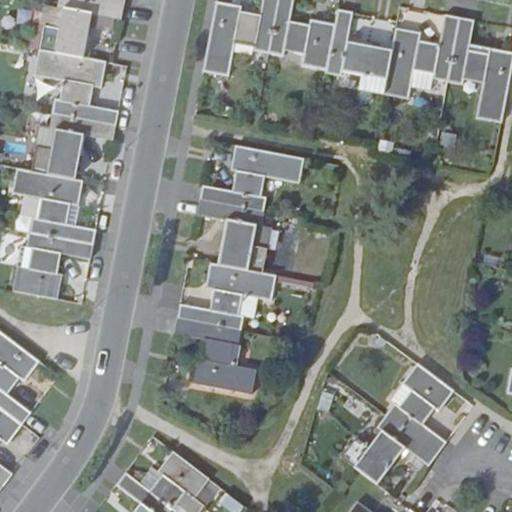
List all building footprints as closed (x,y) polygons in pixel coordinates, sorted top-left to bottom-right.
[(49,284),(52,272),(79,278),(83,263),(88,247),(60,241),(63,224),(69,227),(76,196),(70,196),(81,153),(106,159),(109,143),(112,129),(89,124),(94,103),(99,104),(104,82),(107,71),(89,67),(90,58),(85,57),(92,32),(121,38),(122,24),(127,11),(99,4),(99,0),(58,0),(54,18),(59,23),(57,41),(42,39),(38,66),(33,88),(58,95),(53,113),(49,112),(44,129),(36,172),(29,172),(24,185),(21,185),(17,206),(34,211),(28,231),(23,231),(19,249),(16,259),(22,264),(18,277),(10,277),(4,305),(46,314),(55,284),(49,284)] [(247,11),(246,7),(217,0),(216,0),(201,67),(227,73),(236,37),(259,42),(257,48),(270,51),(289,56),(291,51),(308,55),(308,62),(329,67),(329,72),(345,76),(346,71),(364,74),(360,88),(386,94),(412,98),(418,71),(436,76),(435,80),(449,83),(464,86),(466,80),(486,84),(479,117),(502,121),(511,70),(511,52),(493,49),(492,55),(471,50),(477,23),(462,19),(448,17),(442,43),(423,39),(425,33),(401,29),(395,50),(352,40),(358,12),(342,9),(338,26),(314,20),(311,24),(293,19),(297,0),(267,0),(264,14),(247,11)] [(423,17),(402,13),(399,26),(420,30),(423,17)] [(301,184),(306,158),(236,143),(231,166),(237,166),(232,191),(205,184),(201,199),(198,214),(227,221),(218,263),(212,262),(207,286),(213,288),(208,307),(181,301),(177,315),(175,332),(203,337),(200,356),(195,354),(189,382),(254,394),(260,370),(228,362),(232,343),(239,343),(241,328),(244,316),(238,312),(241,294),(269,299),(275,277),(259,271),(263,250),(253,248),(255,227),(262,229),(265,213),(269,198),(262,197),(266,178),(301,184)] [(0,452),(11,439),(23,424),(2,408),(14,394),(18,397),(32,380),(0,352),(0,452)] [(444,414),(459,396),(422,366),(408,385),(416,392),(404,407),(399,405),(392,415),(384,425),(388,428),(371,450),(363,442),(350,459),(384,487),(413,450),(435,467),(445,457),(451,446),(429,426),(439,410),(444,414)] [(174,511),(169,507),(180,492),(188,498),(203,478),(165,450),(151,469),(157,473),(145,489),(121,470),(112,483),(135,502),(127,511),(174,511)] [(145,489),(157,473),(151,469),(145,463),(133,479),(145,489)] [(228,511),(242,511),(246,507),(229,495),(220,506),(228,511)] [(418,511),(416,510),(415,511),(381,511),(383,510),(369,499),(359,511),(418,511)]
